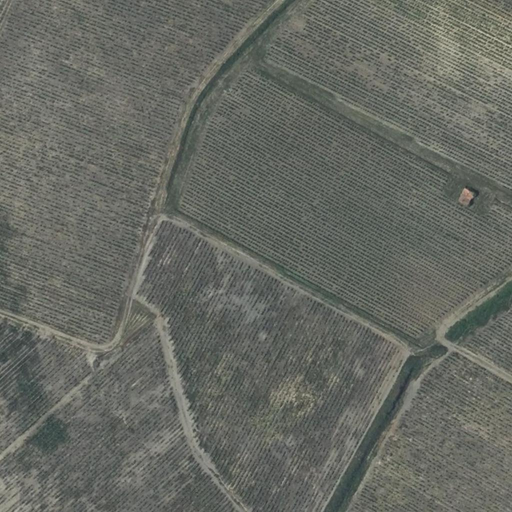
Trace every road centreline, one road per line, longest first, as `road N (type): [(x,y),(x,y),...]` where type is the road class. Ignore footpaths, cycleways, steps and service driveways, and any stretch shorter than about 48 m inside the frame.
road 1 (track): [(281,0),(186,110),(111,344),(93,347),(0,312)]
road 2 (track): [(155,211),(414,355),(444,337)]
road 3 (track): [(232,50),(511,194)]
road 4 (track): [(130,294),(161,318),(201,456),(246,511)]
road 5 (track): [(337,511),(414,355)]
road 6 (track): [(511,380),(442,330),(511,275)]
